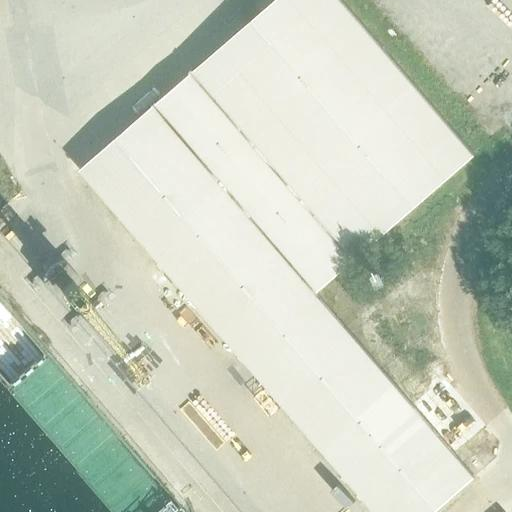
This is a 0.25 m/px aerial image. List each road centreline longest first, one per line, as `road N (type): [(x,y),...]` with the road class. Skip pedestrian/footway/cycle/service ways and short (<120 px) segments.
road 1 (unknown): [(263,511),(132,354),(77,269),(60,221),(46,105)]
road 2 (unclassified): [(511,438),(478,400),(449,341),(447,292),(454,252),(480,204),(511,176)]
road 3 (unknown): [(46,105),(170,0)]
